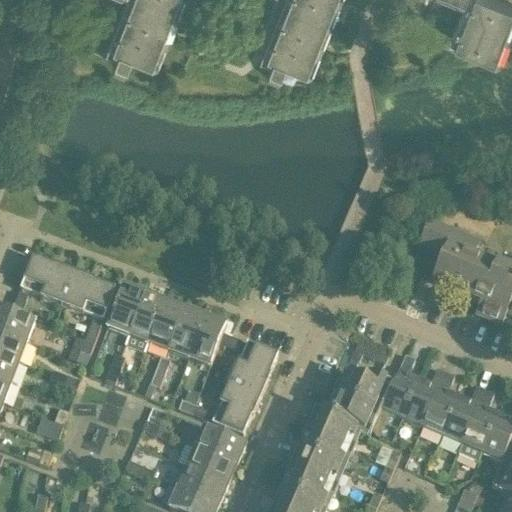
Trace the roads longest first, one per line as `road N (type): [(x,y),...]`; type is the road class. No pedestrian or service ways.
road 1 (residential): [(511,373),(337,300),(318,339)]
road 2 (residential): [(318,339),(240,511)]
